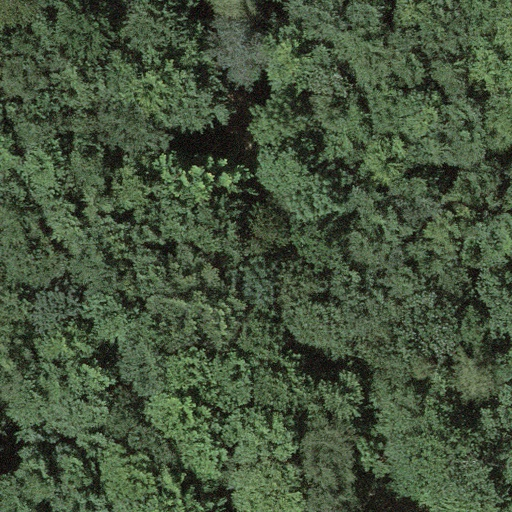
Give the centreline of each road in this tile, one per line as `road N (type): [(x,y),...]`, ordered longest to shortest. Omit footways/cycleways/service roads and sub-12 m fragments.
road 1 (track): [(410,511),(359,351),(178,0)]
road 2 (track): [(0,389),(346,511)]
